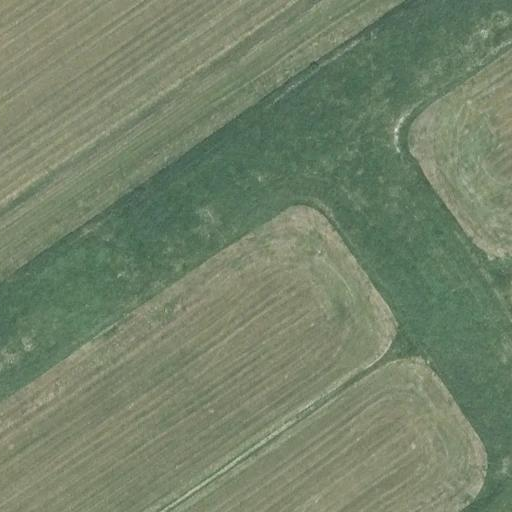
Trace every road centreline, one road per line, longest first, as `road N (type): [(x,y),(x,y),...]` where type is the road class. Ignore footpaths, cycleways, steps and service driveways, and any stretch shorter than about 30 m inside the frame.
road 1 (unclassified): [(0,347),(330,118)]
road 2 (unclassified): [(330,118),(511,394)]
road 3 (unclassified): [(330,118),(502,0)]
